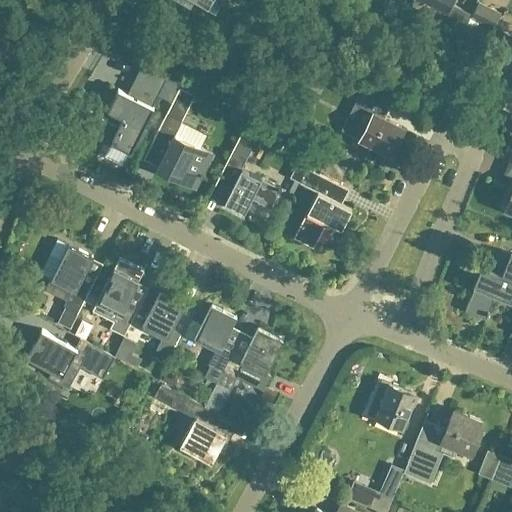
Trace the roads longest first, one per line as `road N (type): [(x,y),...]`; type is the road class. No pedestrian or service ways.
road 1 (residential): [(347,318),(17,152)]
road 2 (residential): [(347,318),(432,155),(451,144),(475,151)]
road 3 (residential): [(242,511),(347,318)]
road 4 (residential): [(399,339),(475,151)]
road 5 (residential): [(17,152),(109,0)]
road 6 (residential): [(511,384),(399,339)]
